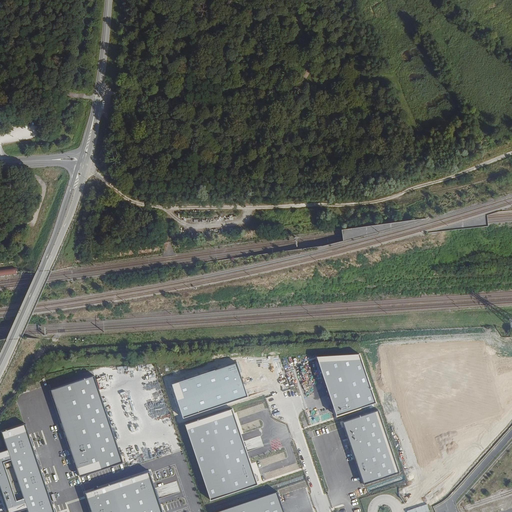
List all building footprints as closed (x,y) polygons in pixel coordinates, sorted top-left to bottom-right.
[(360,354),(317,356),(337,417),(377,403),(360,354)] [(236,363),(172,384),(183,418),(247,397),(239,373),(236,363)] [(92,374),(49,388),(80,474),(126,460),(92,374)] [(145,399),(147,405),(155,402),(153,397),(145,399)] [(159,402),(149,405),(156,426),(165,423),(159,402)] [(232,409),(185,425),(210,500),(257,485),(232,409)] [(378,410),(343,421),(364,484),(399,473),(378,410)] [(9,447),(0,449),(0,479),(10,510),(28,504),(30,511),(55,511),(58,511),(25,421),(3,428),(9,447)] [(165,511),(150,467),(86,489),(93,511),(165,511)] [(283,511),(277,493),(218,511),(283,511)]
